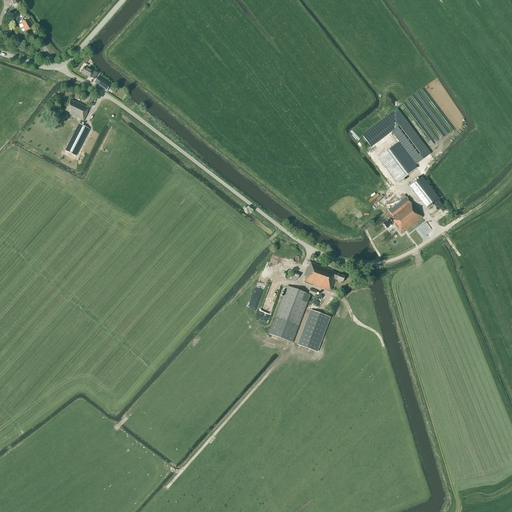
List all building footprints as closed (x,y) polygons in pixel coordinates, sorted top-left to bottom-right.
[(20,16),(16,9),(12,12),(15,19),(20,16)] [(26,31),(33,27),(29,20),(22,24),(26,31)] [(40,34),(38,35),(36,31),(33,33),(38,41),(41,39),(42,38),(40,34)] [(90,78),(91,78),(94,80),(97,74),(94,72),(84,67),(81,73),(90,78)] [(111,85),(98,76),(94,82),(107,91),(111,85)] [(91,106),(95,96),(88,93),(84,102),(91,106)] [(87,112),(89,109),(74,101),(74,102),(71,101),(66,111),(70,113),(69,114),(81,120),(65,151),(76,156),(89,130),(81,125),(83,121),(88,113),(87,112)] [(397,183),(417,168),(398,143),(378,158),(397,183)] [(427,207),(439,198),(422,177),(410,186),(427,207)] [(389,219),(382,224),(387,230),(394,225),(401,234),(422,217),(419,213),(420,213),(411,202),(407,197),(406,198),(404,195),(399,199),(401,201),(388,211),(392,215),(388,218),(389,219)] [(426,222),(422,226),(428,234),(433,230),(426,222)] [(408,243),(411,240),(414,238),(410,234),(404,238),(408,243)] [(342,283),(345,277),(332,272),(333,271),(309,262),(308,264),(309,265),(305,276),(306,277),(304,282),(330,291),(334,280),(338,281),(338,282),(340,283),(341,282),(342,283)] [(296,282),(300,274),(293,271),(290,279),(296,282)] [(267,324),(281,285),(272,281),(257,320),(267,324)] [(299,326),(310,295),(287,286),(275,317),(269,334),(292,343),(299,326)] [(329,318),(311,310),(298,345),(316,352),(329,318)]
